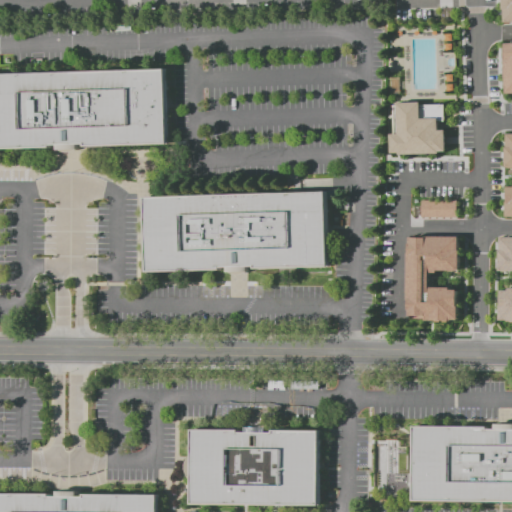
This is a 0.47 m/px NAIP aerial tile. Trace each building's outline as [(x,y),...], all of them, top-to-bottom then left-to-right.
[(511,0),(511,20),(505,21),(505,8),(504,8),(503,0),(511,0)] [(0,73),(167,68),(169,142),(86,145),(86,144),(83,144),(83,148),(59,149),(59,144),(52,144),(52,146),(0,147),(0,73)] [(393,104),(394,133),(391,133),(391,152),(399,152),(399,154),(440,153),(440,151),(446,150),(446,129),(439,129),(438,120),(444,120),(444,103),(421,104),(420,101),(397,102),(397,104),(393,104)] [(145,197),(328,192),(330,267),(257,269),(257,266),(249,266),(249,271),(227,272),(227,266),(225,266),(222,270),(147,272),(145,197)] [(421,199),(421,217),(456,217),(456,199),(421,199)] [(410,237),(427,237),(427,236),(459,236),(459,249),(460,249),(460,270),(452,270),(438,269),(438,272),(430,272),(430,276),(430,286),(446,286),(450,286),(450,289),(458,289),(458,304),(459,304),(459,319),(451,319),(451,321),(433,321),(433,320),(422,320),(422,318),(412,318),(412,315),(409,315),(409,299),(408,299),(408,252),(409,252),(410,243),(410,237)] [(511,236),(501,236),(501,250),(500,250),(500,270),(507,270),(511,270),(511,287),(508,287),(508,289),(501,289),(501,304),(499,304),(499,320),(507,320),(507,322),(511,322),(511,236)] [(416,427),(415,502),(511,502),(511,424),(496,424),(496,428),(489,428),(489,426),(416,426),(416,427)] [(192,429),(191,456),(189,456),(188,457),(186,461),(185,466),(185,469),(186,473),(188,475),(188,476),(191,477),(190,504),(321,506),(322,431),(268,430),(268,427),(247,427),(247,430),(192,429)] [(0,511),(0,494),(56,495),(56,490),(80,491),(80,495),(160,496),(159,511),(0,511)]
